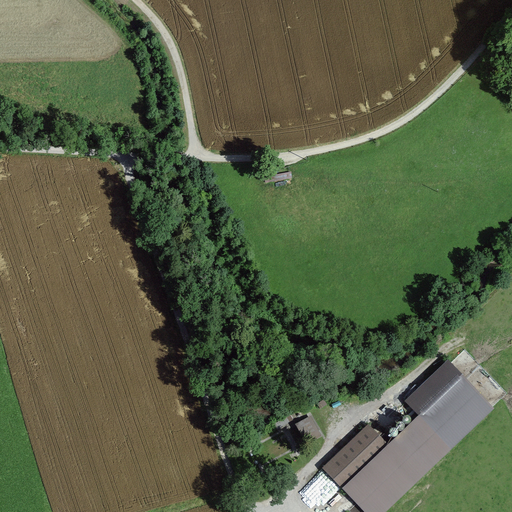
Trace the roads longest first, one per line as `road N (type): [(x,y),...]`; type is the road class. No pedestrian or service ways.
road 1 (track): [(511,14),(417,108),(338,144),(255,156),(0,144)]
road 2 (track): [(129,152),(136,200),(243,511)]
road 3 (track): [(136,0),(177,61),(195,156)]
